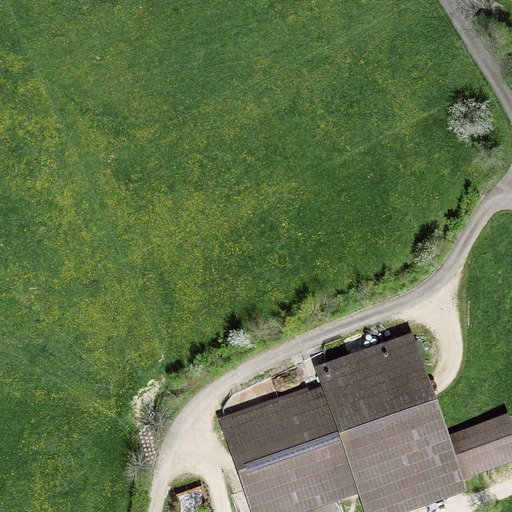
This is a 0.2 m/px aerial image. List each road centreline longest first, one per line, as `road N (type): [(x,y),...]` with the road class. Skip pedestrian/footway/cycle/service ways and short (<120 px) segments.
road 1 (track): [(511,187),(428,288),(255,364),(206,395),(181,423)]
road 2 (track): [(446,0),(511,112)]
